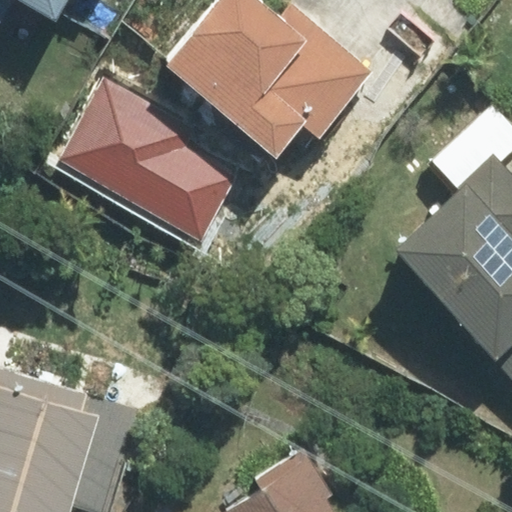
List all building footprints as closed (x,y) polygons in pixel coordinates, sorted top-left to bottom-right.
[(0,0),(0,9),(2,6),(39,26),(53,0),(0,0)] [(164,130),(233,194),(298,125),(309,136),(367,73),(287,0),(286,0),(266,22),(243,0),(208,0),(150,63),(191,100),(164,130)] [(379,258),(484,364),(486,362),(511,387),(511,181),(484,153),(379,258)] [(64,511),(98,392),(0,365),(0,511),(64,511)] [(329,511),(296,463),(224,511),(329,511)]
